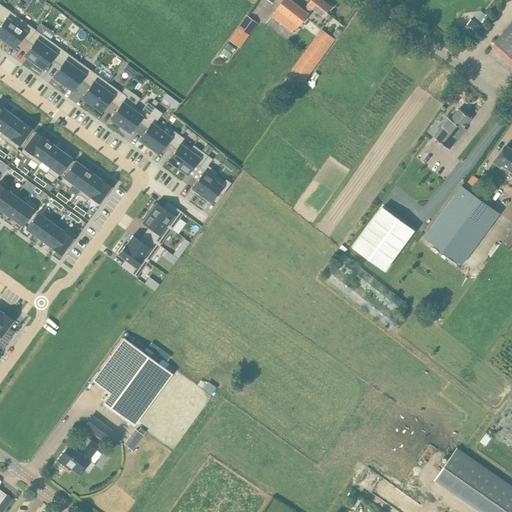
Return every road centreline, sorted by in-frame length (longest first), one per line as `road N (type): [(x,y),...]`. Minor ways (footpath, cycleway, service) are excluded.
road 1 (residential): [(142,177),(0,75)]
road 2 (unclassified): [(511,107),(375,0)]
road 3 (residential): [(42,305),(69,281),(142,177)]
